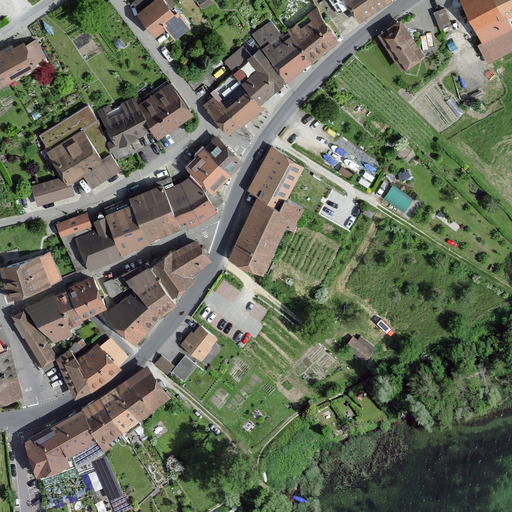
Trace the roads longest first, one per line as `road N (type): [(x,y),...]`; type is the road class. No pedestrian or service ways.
road 1 (tertiary): [(41,415),(94,392),(147,351),(210,270),(227,217)]
road 2 (residential): [(0,309),(227,217)]
road 3 (residential): [(0,224),(104,194),(208,123)]
road 4 (tertiary): [(254,154),(318,75),(408,0)]
road 5 (unknown): [(140,358),(223,433),(228,478)]
road 6 (residential): [(208,123),(116,0)]
